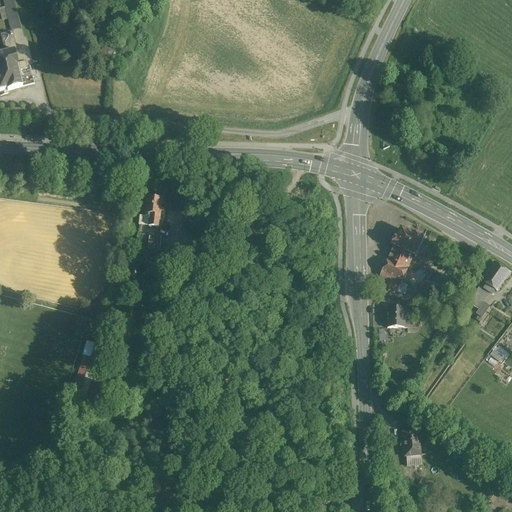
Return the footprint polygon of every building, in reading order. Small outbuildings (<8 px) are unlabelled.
[(23,40),(12,0),(2,0),(12,35),(13,34),(17,52),(14,53),(19,71),(27,70),(26,66),(32,65),(25,39),(23,40)] [(12,35),(2,37),(6,52),(2,53),(3,55),(0,55),(0,92),(0,93),(8,91),(8,92),(23,88),(19,71),(14,53),(17,52),(13,34),(12,35)] [(113,52),(109,50),(106,51),(104,55),(105,58),(109,60),(112,59),(114,56),(113,52)] [(149,218),(148,228),(158,229),(162,201),(147,199),(145,215),(146,215),(145,218),(149,218)] [(149,218),(145,218),(140,217),(139,227),(148,228),(149,218)] [(422,239),(400,229),(396,238),(395,238),(391,246),(394,247),(388,259),(387,259),(381,273),(378,283),(377,283),(377,284),(378,285),(379,283),(391,289),(395,280),(401,283),(408,269),(407,268),(413,256),(415,257),(422,239)] [(161,238),(149,237),(147,251),(150,251),(156,252),(159,252),(161,238)] [(510,273),(494,262),(481,281),(486,284),(484,289),(490,293),(493,289),(497,292),(510,273)] [(395,280),(391,289),(406,296),(410,287),(401,283),(395,280)] [(430,296),(434,288),(424,282),(419,289),(430,296)] [(482,292),(474,287),(466,303),(474,307),(482,292)] [(484,303),(475,314),(481,319),(490,307),(484,303)] [(404,308),(387,308),(387,328),(404,328),(404,321),(404,308)] [(443,319),(434,336),(437,338),(435,341),(441,344),(452,324),(443,319)] [(419,431),(402,432),(404,456),(406,456),(421,455),(419,436),(424,436),(425,433),(421,431),(419,432),(419,431)] [(421,455),(406,456),(407,465),(422,464),(421,455)] [(420,481),(416,488),(427,495),(431,488),(420,481)]
